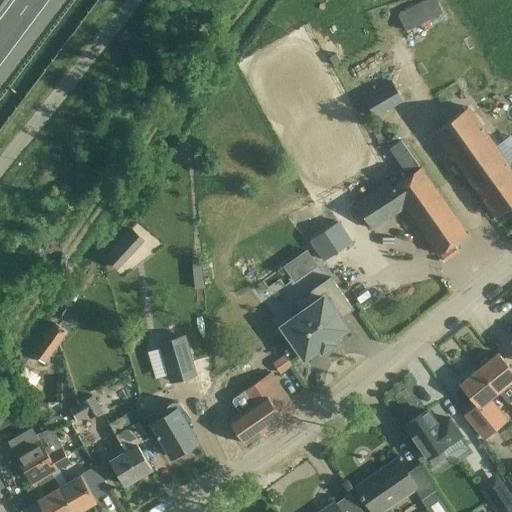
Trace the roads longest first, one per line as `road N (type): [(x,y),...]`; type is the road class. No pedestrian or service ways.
road 1 (residential): [(511,254),(285,437),(161,511)]
road 2 (unclassified): [(0,160),(126,0)]
